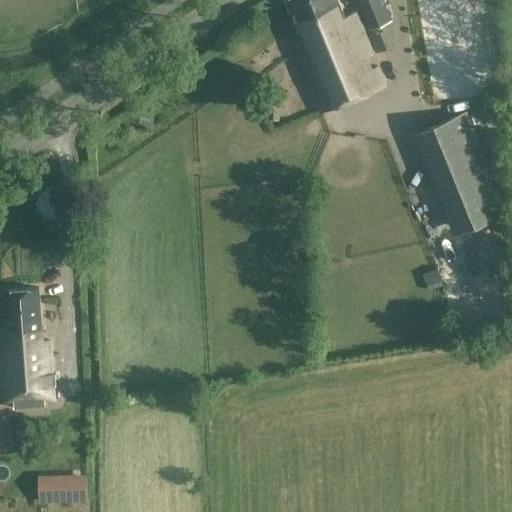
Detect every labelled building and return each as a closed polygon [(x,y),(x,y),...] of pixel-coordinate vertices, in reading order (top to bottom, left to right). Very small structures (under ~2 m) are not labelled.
[(287,0),(307,47),(298,55),(322,112),(385,86),(377,66),(371,69),(366,57),(372,54),(355,12),(345,17),(338,0),(287,0)] [(358,0),(369,28),(390,20),(381,0),(358,0)] [(459,0),(461,10),(485,7),(484,0),(440,0),(441,0),(442,0),(459,0)] [(485,71),(486,26),(427,25),(426,54),(441,54),(441,69),(474,69),(474,71),(485,71)] [(497,189),(487,164),(466,111),(426,128),(466,229),(507,213),(497,189)] [(191,119),(178,122),(182,141),(195,138),(191,119)] [(0,329),(0,333),(5,403),(14,402),(14,408),(45,406),(45,400),(54,399),(53,386),(56,386),(55,372),(52,372),(49,340),(42,340),(39,288),(4,290),(6,329),(0,329)] [(40,476),(41,498),(87,497),(86,474),(40,476)]
